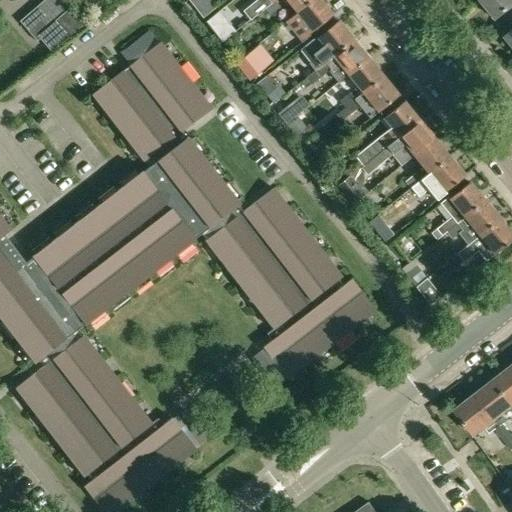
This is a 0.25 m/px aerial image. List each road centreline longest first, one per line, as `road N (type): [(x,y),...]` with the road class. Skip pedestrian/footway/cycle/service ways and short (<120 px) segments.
road 1 (residential): [(435,366),(394,292),(170,13),(134,16),(0,119)]
road 2 (unclassified): [(511,180),(365,0)]
road 3 (residential): [(247,511),(369,418)]
